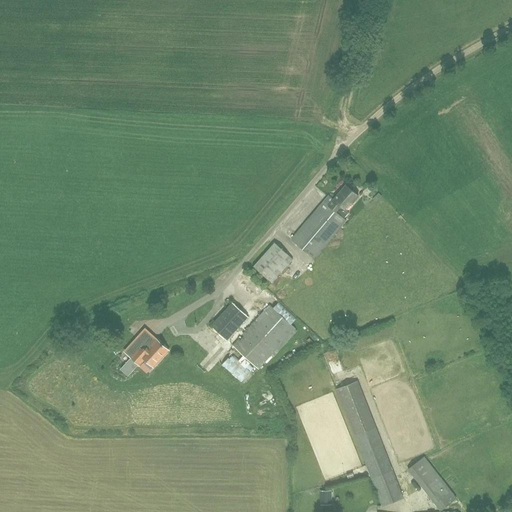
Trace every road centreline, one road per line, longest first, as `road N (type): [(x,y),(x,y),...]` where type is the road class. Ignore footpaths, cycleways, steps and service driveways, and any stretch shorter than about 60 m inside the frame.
road 1 (unclassified): [(200,313),(373,118),(433,72),(511,28)]
road 2 (track): [(342,147),(336,133),(365,0)]
